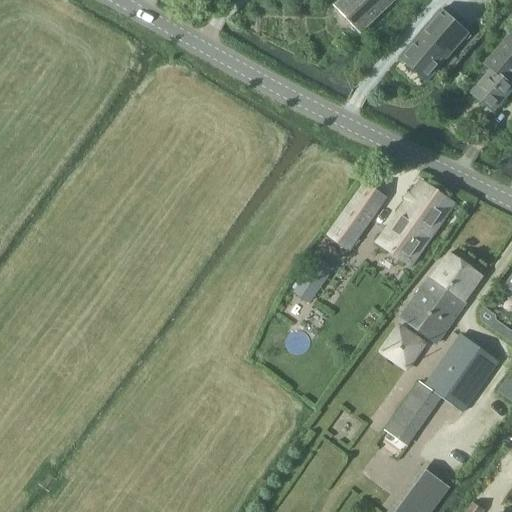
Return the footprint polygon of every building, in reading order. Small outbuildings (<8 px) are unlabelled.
[(340,0),(334,7),(360,34),(394,0),(340,0)] [(468,34),(441,10),(399,58),(426,82),(468,34)] [(483,64),(491,70),(471,93),(494,113),(511,91),(511,30),(494,52),(483,64)] [(378,242),(411,266),(454,207),(421,183),(378,242)] [(385,199),(364,185),(328,236),(349,250),(385,199)] [(466,303),(464,302),(482,277),(450,253),(431,279),(429,277),(400,318),(436,344),(466,303)] [(293,291),(303,298),(304,295),(312,300),(329,274),(313,263),(293,291)] [(409,373),(427,347),(399,327),(380,353),(409,373)] [(419,382),(384,431),(407,447),(442,399),(458,410),(496,357),(466,337),(429,389),(419,382)] [(432,511),(450,488),(420,466),(386,511),(432,511)] [(465,511),(484,511),(485,511),(473,502),(465,511)]
